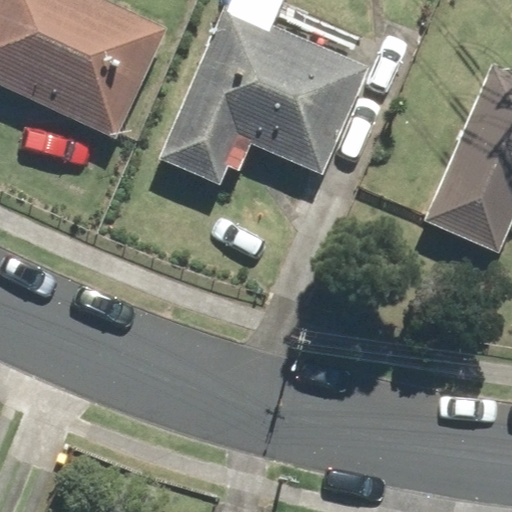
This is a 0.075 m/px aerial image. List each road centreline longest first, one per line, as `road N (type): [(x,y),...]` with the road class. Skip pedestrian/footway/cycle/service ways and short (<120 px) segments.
road 1 (residential): [(511,454),(425,445),(219,388),(0,297)]
road 2 (unknown): [(0,507),(75,331)]
